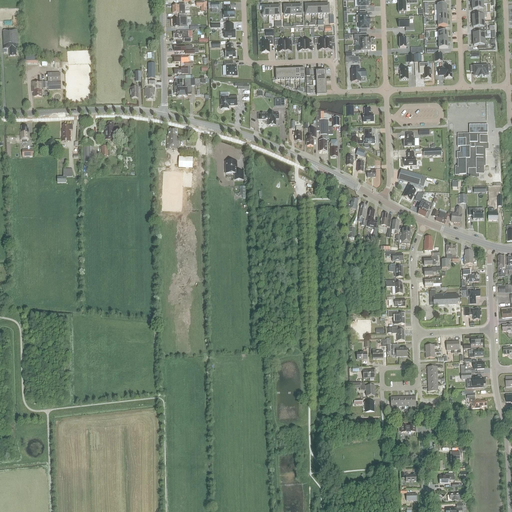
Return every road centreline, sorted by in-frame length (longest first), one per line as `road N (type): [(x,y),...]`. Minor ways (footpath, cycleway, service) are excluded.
road 1 (unknown): [(296,183),(287,189),(279,231),(270,234),(277,267),(264,296),(277,327),(271,365),(279,511)]
road 2 (residential): [(243,0),(249,62),(324,60),(336,90),(385,91)]
road 3 (secondary): [(163,116),(0,113)]
road 4 (secondary): [(301,158),(163,116)]
